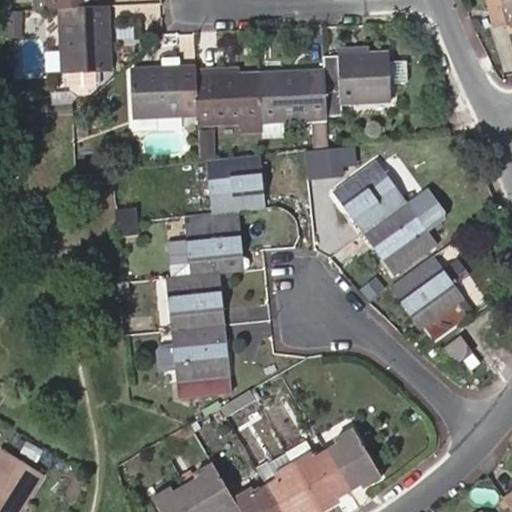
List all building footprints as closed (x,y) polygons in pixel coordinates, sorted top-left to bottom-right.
[(511,0),(486,0),(492,24),(511,19),(511,0)] [(93,4),(59,6),(61,70),(69,70),(70,86),(78,92),(88,91),(96,84),(95,69),(109,68),(108,20),(106,20),(105,3),(93,4)] [(322,55),(323,69),(325,106),(325,113),(341,112),(341,102),(389,99),(385,49),(337,50),(337,54),(322,55)] [(180,103),(195,102),(194,75),(194,65),(179,66),(179,64),(130,66),(132,115),(180,114),(180,103)] [(306,67),(257,69),(259,120),(309,117),(308,106),(325,106),(323,69),(306,69),(306,67)] [(209,74),(194,75),(195,102),(196,124),(259,120),(257,69),(209,71),(209,74)] [(338,162),(354,160),(351,143),(327,146),(319,147),(323,173),(339,171),(338,162)] [(323,173),(319,147),(304,149),(307,175),(323,173)] [(204,158),(207,180),(208,192),(210,210),(263,206),(258,153),(204,158)] [(361,232),(403,201),(373,160),(333,190),(361,232)] [(208,192),(207,180),(198,180),(199,192),(208,192)] [(403,201),(361,232),(393,274),(434,244),(403,201)] [(189,273),(216,270),(242,267),(236,216),(184,222),(186,238),(189,273)] [(141,218),(119,221),(121,235),(143,232),(141,218)] [(171,275),(189,273),(186,238),(167,240),(171,275)] [(452,284),(440,268),(431,254),(388,286),(419,328),(423,326),(433,339),(467,315),(456,302),(461,297),(452,284)] [(440,268),(452,284),(466,274),(455,258),(440,268)] [(216,270),(189,273),(171,275),(163,276),(165,295),(170,328),(222,321),(216,270)] [(158,296),(165,295),(163,276),(156,277),(158,296)] [(222,321),(170,328),(171,343),(174,366),(176,379),(228,373),(222,321)] [(442,346),(453,361),(469,351),(457,335),(442,346)] [(174,366),(171,343),(159,344),(156,348),(157,364),(162,368),(174,366)] [(336,442),(322,450),(345,489),(359,481),(361,483),(379,473),(350,427),(332,437),(336,442)] [(284,452),(291,462),(319,509),(336,499),(334,496),(345,489),(322,450),(310,457),(301,442),(284,452)] [(0,511),(14,511),(39,473),(0,447),(0,511)] [(231,496),(211,461),(193,471),(196,476),(182,483),(199,511),(233,511),(239,509),(231,496)] [(277,476),(264,483),(281,511),(313,511),(319,509),(291,462),(274,472),(277,476)] [(199,511),(182,483),(171,490),(168,485),(150,496),(159,511),(199,511)] [(249,487),(231,496),(239,509),(240,511),(281,511),(264,483),(252,491),(249,487)] [(511,511),(511,491),(502,499),(511,511)]
